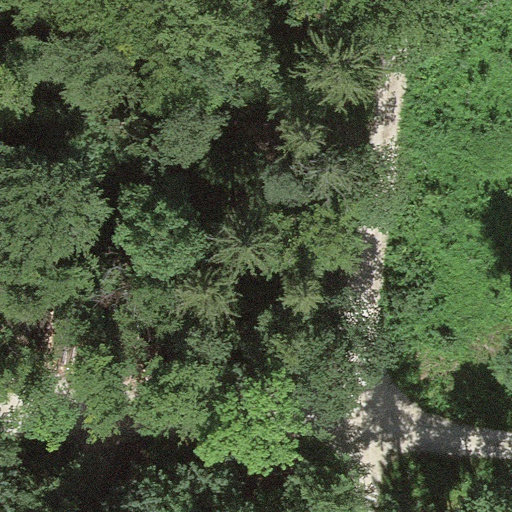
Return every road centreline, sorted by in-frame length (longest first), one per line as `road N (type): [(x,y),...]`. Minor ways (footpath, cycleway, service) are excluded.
road 1 (track): [(0,383),(105,410),(366,424),(511,444)]
road 2 (track): [(353,511),(403,0)]
road 3 (track): [(85,511),(105,410),(0,436)]
